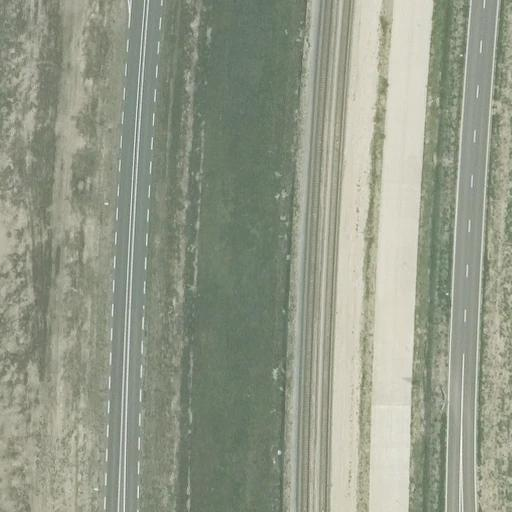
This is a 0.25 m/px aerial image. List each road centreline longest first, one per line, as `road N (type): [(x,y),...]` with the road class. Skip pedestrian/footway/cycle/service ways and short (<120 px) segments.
road 1 (secondary): [(145,0),(119,511)]
road 2 (unclassified): [(459,511),(481,0)]
